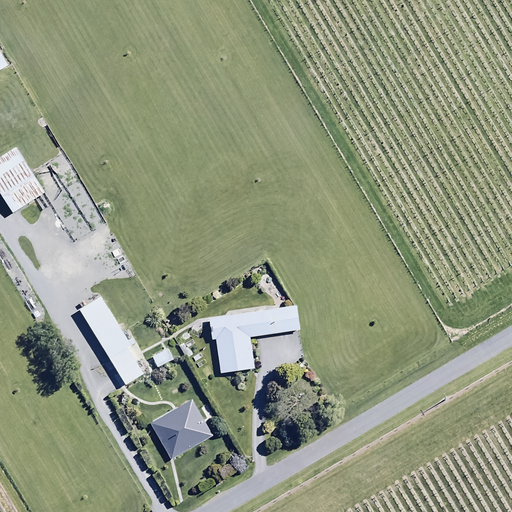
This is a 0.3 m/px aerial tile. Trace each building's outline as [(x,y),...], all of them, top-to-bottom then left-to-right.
[(0,76),(9,71),(0,55),(0,76)] [(17,152),(0,162),(0,197),(12,217),(45,196),(17,152)] [(101,302),(80,315),(126,390),(143,379),(128,353),(130,352),(101,302)] [(253,375),(249,341),(299,335),(296,310),(264,314),(263,309),(226,314),(227,319),(208,321),(211,345),(216,344),(220,379),(253,375)] [(158,371),(173,363),(167,353),(153,361),(158,371)] [(191,402),(150,427),(172,463),(213,438),(191,402)]
